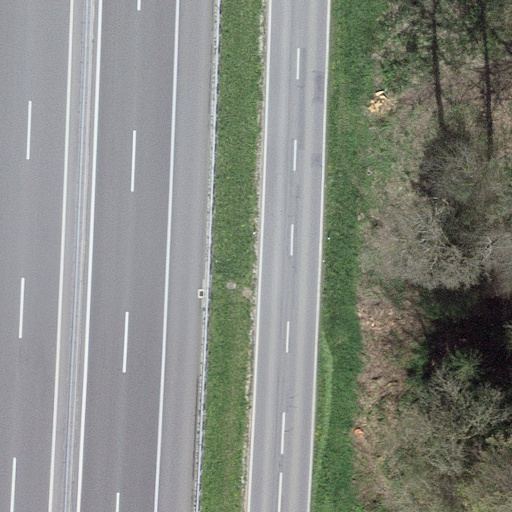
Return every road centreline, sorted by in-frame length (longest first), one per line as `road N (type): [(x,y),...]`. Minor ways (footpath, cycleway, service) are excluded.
road 1 (secondary): [(278,511),(300,0)]
road 2 (motorway): [(33,0),(11,511)]
road 3 (motorway): [(117,511),(138,0)]
